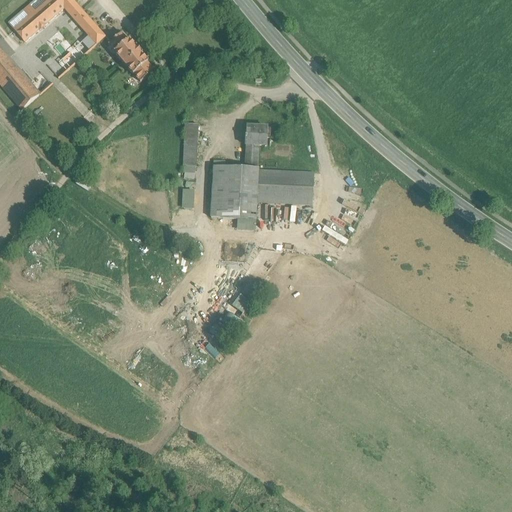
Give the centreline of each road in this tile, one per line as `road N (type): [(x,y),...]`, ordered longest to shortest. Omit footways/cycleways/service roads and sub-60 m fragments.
road 1 (unclassified): [(308,78),(279,94),(204,83),(159,90),(82,153),(0,263)]
road 2 (secondary): [(511,240),(397,159),(308,78)]
